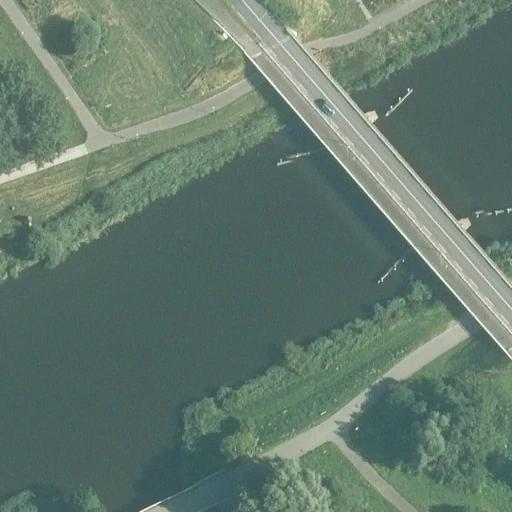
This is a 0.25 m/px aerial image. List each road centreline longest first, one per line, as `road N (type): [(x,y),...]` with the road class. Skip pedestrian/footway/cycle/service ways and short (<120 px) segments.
road 1 (secondary): [(511,309),(238,0)]
road 2 (tertiary): [(178,511),(326,433),(460,322),(511,293)]
